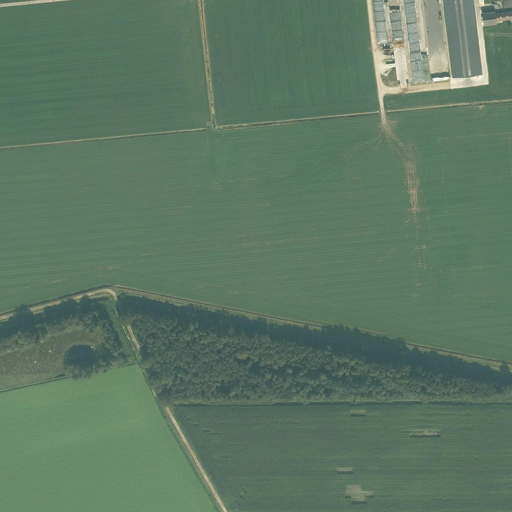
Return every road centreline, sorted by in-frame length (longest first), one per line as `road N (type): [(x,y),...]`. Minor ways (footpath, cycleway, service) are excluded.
road 1 (track): [(511,368),(112,290)]
road 2 (track): [(112,290),(225,511)]
